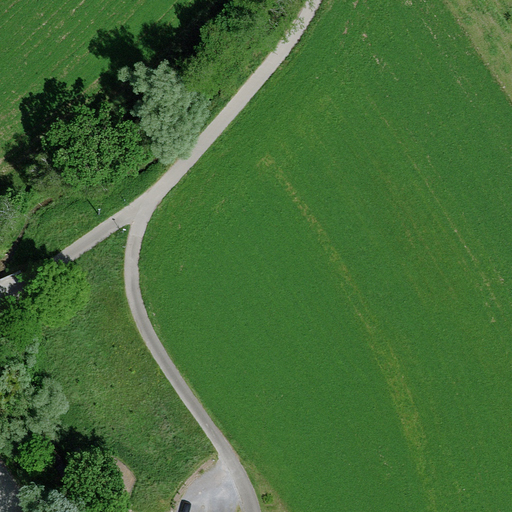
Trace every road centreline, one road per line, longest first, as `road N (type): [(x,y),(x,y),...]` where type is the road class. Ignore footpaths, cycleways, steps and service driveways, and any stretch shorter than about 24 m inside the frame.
road 1 (track): [(143,200),(130,288),(142,332),(228,463),(247,511)]
road 2 (track): [(143,200),(192,159),(312,0)]
road 3 (track): [(0,286),(143,200)]
